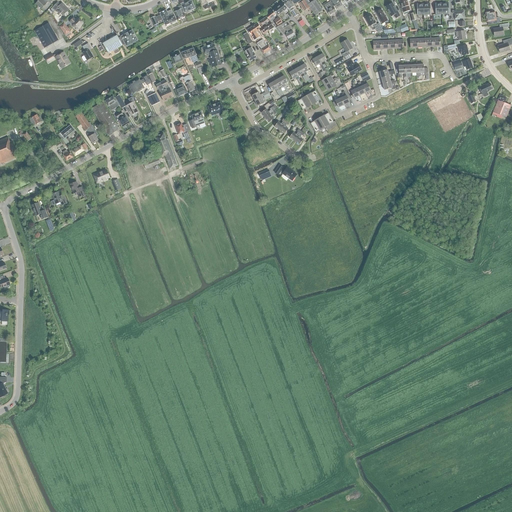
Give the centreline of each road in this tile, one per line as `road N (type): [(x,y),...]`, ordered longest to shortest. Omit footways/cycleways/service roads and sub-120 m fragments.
road 1 (tertiary): [(5,206),(231,80)]
road 2 (tertiary): [(231,80),(350,13)]
